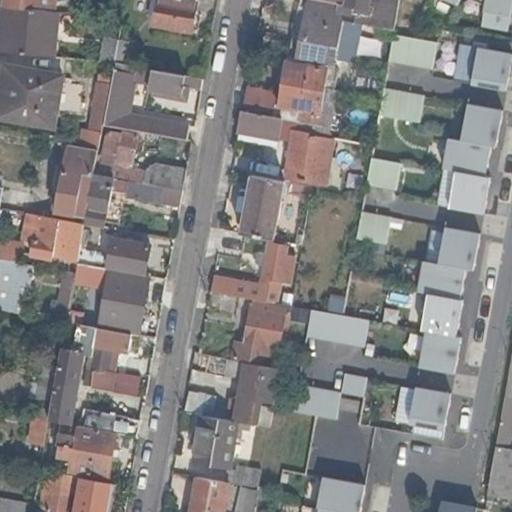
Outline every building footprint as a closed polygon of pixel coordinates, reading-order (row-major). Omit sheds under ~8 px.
[(191,31),(196,0),(157,0),(154,24),(191,31)] [(345,4),(322,0),(299,0),(295,20),(294,29),(305,31),(300,58),(334,65),(344,11),(344,10),(345,4)] [(345,0),(345,4),(344,10),(344,11),(371,16),(372,9),(368,8),(369,0),(345,0)] [(511,14),(511,0),(449,0),(461,5),(462,0),(487,0),(483,26),(509,31),(511,14)] [(1,52),(58,57),(62,11),(7,6),(1,52)] [(439,43),(394,35),(389,63),(434,71),(439,43)] [(105,38),(102,58),(116,61),(120,40),(105,38)] [(511,67),(511,53),(480,48),(473,84),(508,90),(511,67)] [(329,138),(338,90),(335,90),(330,89),(334,65),(300,58),(288,56),(280,101),(277,116),(281,117),(288,118),(293,119),(304,121),(323,124),(323,129),(322,136),(329,138)] [(201,89),(203,78),(134,66),(116,63),(105,125),(123,128),(127,129),(128,124),(124,123),(132,80),(149,83),(148,87),(181,92),(183,85),(201,89)] [(65,75),(9,65),(0,115),(0,120),(55,130),(65,75)] [(347,91),(349,80),(351,68),(339,66),(335,90),(338,90),(347,91)] [(349,80),(347,91),(381,98),(384,86),(349,80)] [(99,83),(92,125),(103,127),(103,125),(110,85),(99,83)] [(273,115),(275,100),(276,91),(248,86),(244,110),(273,115)] [(425,96),(385,89),(380,116),(420,123),(425,96)] [(470,104),(463,141),(493,146),(499,148),(506,110),(470,104)] [(240,131),(271,137),(275,116),(273,115),(244,110),(240,131)] [(128,124),(127,129),(184,139),(186,125),(129,115),(128,124)] [(275,116),(271,137),(276,138),(281,117),(277,116),(275,116)] [(303,126),(323,129),(323,124),(304,121),(303,126)] [(110,129),(122,132),(123,128),(105,125),(103,125),(103,127),(102,132),(109,134),(110,129)] [(138,135),(122,132),(110,129),(109,134),(108,135),(104,156),(98,154),(94,174),(110,177),(112,166),(127,168),(128,161),(133,162),(138,135)] [(326,184),(334,139),(329,138),(322,136),(311,135),(311,132),(296,129),(286,177),(326,184)] [(463,141),(450,139),(445,169),(458,172),(488,177),(493,146),(463,141)] [(77,217),(86,219),(94,175),(94,174),(98,154),(98,150),(66,145),(54,215),(77,218),(77,217)] [(403,165),(372,159),(368,187),(398,192),(403,165)] [(158,167),(155,184),(183,189),(186,173),(186,172),(158,167)] [(488,177),(458,172),(451,208),(487,215),(493,177),(488,177)] [(112,184),(113,178),(110,177),(94,174),(94,175),(86,219),(85,222),(86,222),(104,226),(107,210),(108,211),(110,204),(112,191),(113,185),(112,184)] [(253,174),(242,234),(270,239),(274,240),(285,181),(253,174)] [(138,194),(181,201),(183,189),(155,184),(140,182),(138,194)] [(126,207),(127,193),(112,191),(110,204),(126,207)] [(85,222),(41,214),(30,212),(25,237),(36,239),(33,254),(78,262),(86,222),(85,222)] [(393,217),(362,212),(357,241),(388,246),(393,217)] [(483,235),(448,228),(441,265),(467,271),(475,272),(483,235)] [(113,238),(108,268),(111,268),(145,275),(150,245),(113,238)] [(286,251),(288,242),(274,240),(270,239),(263,276),(290,281),(296,254),(286,251)] [(0,258),(20,262),(23,247),(0,243),(0,258)] [(35,265),(0,259),(0,309),(17,312),(22,287),(30,289),(35,265)] [(101,277),(103,267),(78,262),(76,272),(76,273),(101,277)] [(441,265),(424,262),(419,294),(429,296),(462,301),(467,271),(441,265)] [(111,268),(100,327),(115,330),(131,333),(140,334),(150,276),(145,275),(111,268)] [(54,319),(67,321),(76,273),(76,272),(64,270),(54,319)] [(215,277),(213,292),(241,297),(244,281),(215,277)] [(285,303),(288,291),(272,288),(270,300),(285,303)] [(422,329),(427,330),(459,337),(466,302),(462,301),(429,296),(422,329)] [(276,365),(286,305),(253,299),(245,340),(238,339),(234,357),(246,359),(276,365)] [(372,320),(313,310),(308,339),(366,349),(372,320)] [(94,346),(98,327),(79,323),(67,321),(65,334),(73,335),(77,336),(75,344),(94,346)] [(129,350),(131,333),(115,330),(115,332),(99,329),(92,369),(94,369),(108,371),(112,348),(129,350)] [(459,337),(427,330),(421,368),(456,374),(463,337),(459,337)] [(73,335),(65,334),(62,349),(71,350),(73,335)] [(84,353),(71,350),(62,349),(59,368),(50,420),(56,421),(71,424),(84,353)] [(246,359),(235,420),(237,421),(257,424),(262,396),(275,399),(281,366),(276,365),(246,359)] [(59,368),(40,364),(31,417),(35,417),(50,420),(59,368)] [(111,372),(108,371),(94,369),(90,389),(111,393),(114,376),(110,374),(111,372)] [(343,394),(299,385),(294,412),(338,420),(343,394)] [(453,394),(417,387),(409,428),(445,435),(453,394)] [(362,413),(364,398),(344,395),(342,410),(362,413)] [(510,447),(511,434),(511,396),(507,396),(498,445),(510,447)] [(115,415),(99,412),(96,429),(117,432),(138,436),(141,420),(129,417),(115,415)] [(204,415),(196,462),(230,468),(237,421),(235,420),(204,415)] [(35,417),(26,467),(41,469),(48,426),(50,420),(35,417)] [(110,477),(117,432),(96,429),(79,426),(77,437),(63,435),(59,456),(75,459),(73,470),(110,477)] [(511,498),(511,447),(510,447),(498,445),(488,494),(511,498)] [(238,465),(235,482),(260,486),(263,469),(238,465)] [(78,492),(81,476),(41,469),(35,504),(33,511),(68,511),(73,491),(78,492)] [(224,511),(230,481),(198,476),(191,511),(224,511)] [(364,511),(369,487),(325,479),(320,511),(325,511),(364,511)] [(242,485),(239,502),(254,504),(257,488),(242,485)] [(0,511),(9,511),(12,500),(13,496),(0,492),(0,511)] [(478,511),(479,505),(443,498),(439,511),(478,511)] [(33,511),(35,504),(16,501),(12,500),(9,511),(33,511)] [(255,511),(257,505),(254,504),(239,502),(228,500),(226,511),(255,511)]
